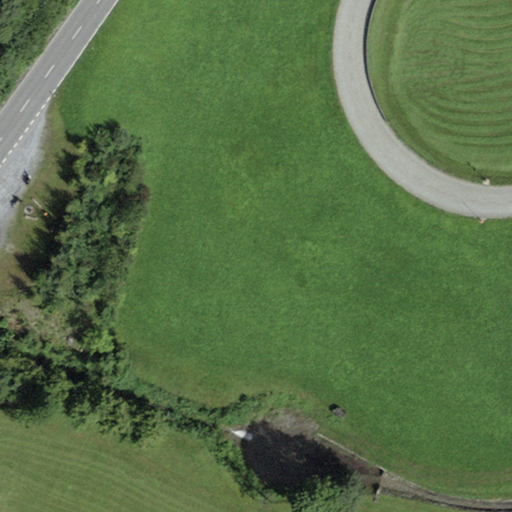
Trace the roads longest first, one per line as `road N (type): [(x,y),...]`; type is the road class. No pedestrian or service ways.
road 1 (primary): [(511,199),(435,190),(389,155),(354,101),(346,69),(352,0)]
road 2 (primary): [(98,0),(0,139)]
